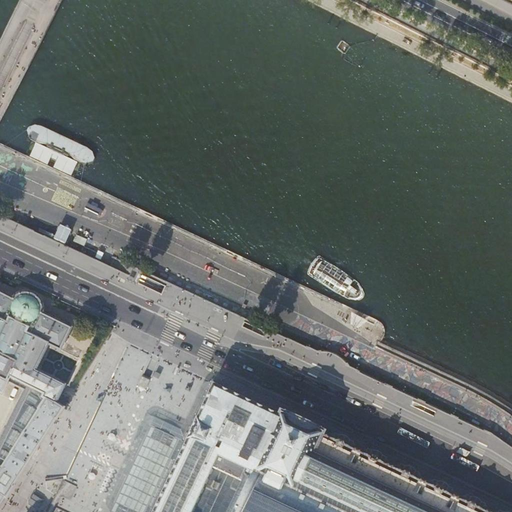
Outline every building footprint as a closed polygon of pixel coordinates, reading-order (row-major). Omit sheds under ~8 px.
[(32,141),(25,155),(75,178),(82,164),(87,165),(93,162),(95,159),(93,152),(88,148),(41,127),(35,126),(29,128),(28,132),(30,139),(32,141)] [(0,505),(5,497),(7,498),(14,486),(13,486),(32,456),(34,453),(56,419),(57,419),(64,408),(63,408),(56,402),(65,385),(36,370),(49,344),(61,350),(72,328),(42,313),(43,308),(43,306),(42,302),(41,300),(38,297),(37,296),(34,294),(29,292),(27,292),(23,292),(21,293),(18,295),(16,296),(13,299),(0,292),(0,505)] [(124,374),(112,401),(108,399),(106,403),(110,405),(103,419),(95,415),(59,486),(56,494),(59,496),(63,496),(67,495),(69,493),(71,491),(86,461),(84,460),(97,433),(120,443),(136,451),(144,434),(162,395),(170,377),(162,373),(154,370),(152,376),(147,385),(141,382),(140,382),(124,374)] [(286,412),(282,410),(280,413),(254,401),(214,382),(203,405),(185,445),(151,429),(132,470),(112,511),(113,511),(495,511),(487,508),(486,509),(462,499),(463,497),(460,495),(460,497),(430,483),(430,481),(421,477),(420,479),(397,468),(397,466),(388,461),(387,463),(364,452),(364,450),(355,446),(354,448),(331,437),(332,435),(327,433),(327,431),(323,429),(323,428),(313,424),(313,426),(310,425),(309,425),(309,426),(308,425),(308,426),(303,424),(299,422),(299,421),(298,421),(298,420),(298,419),(296,418),(296,416),(292,414),(287,411),(286,412)] [(30,496),(29,506),(40,506),(40,497),(30,496)]
